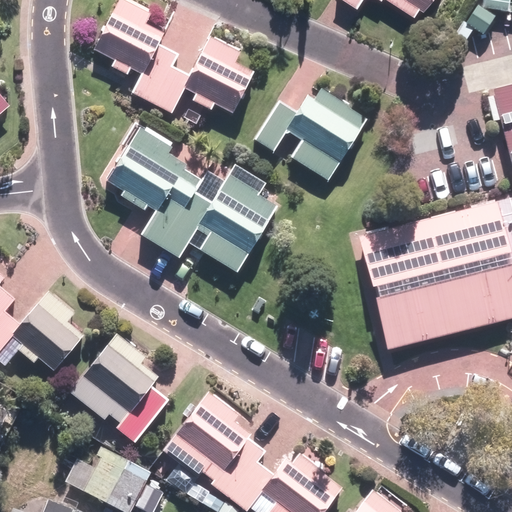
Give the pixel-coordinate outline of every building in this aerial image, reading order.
[(118,0),(116,0),(90,53),(112,64),(108,71),(124,79),(128,72),(138,77),(128,98),(169,118),(181,93),(192,99),(189,105),(208,114),(211,108),(229,117),(251,75),(232,66),(240,52),(207,35),(186,77),(170,69),(175,58),(157,49),(163,36),(145,27),(150,16),(118,0)] [(339,0),(354,9),(360,0),(375,0),(376,0),(380,0),(414,22),(428,0),(339,0)] [(511,0),(478,0),(477,13),(511,15),(511,0)] [(274,104),(250,144),(271,156),(283,136),(296,144),(286,161),(325,185),(364,121),(316,93),(310,103),(302,98),(292,115),(274,104)] [(511,203),(355,244),(384,355),(511,321),(511,97),(488,104),(511,193),(511,203)] [(172,147),(138,127),(101,190),(149,218),(137,239),(176,263),(193,234),(204,240),(195,254),(235,277),(276,208),(225,178),(216,194),(180,173),(184,167),(166,156),(172,147)] [(52,376),(83,338),(65,323),(72,314),(44,291),(17,325),(2,314),(13,301),(0,290),(0,285),(4,281),(0,277),(0,368),(2,370),(15,354),(31,367),(35,363),(52,376)] [(66,397),(132,447),(166,403),(149,390),(158,379),(139,365),(143,361),(112,337),(66,397)] [(206,394),(159,454),(235,511),(321,511),(339,489),(296,455),(292,460),(287,456),(271,477),(254,464),(263,453),(247,440),(250,436),(233,423),(237,418),(206,394)] [(75,460),(62,485),(115,511),(129,511),(149,475),(97,449),(88,467),(75,460)] [(133,511),(135,511),(154,511),(163,494),(146,486),(133,511)] [(394,511),(367,492),(351,511),(394,511)] [(16,511),(12,510),(10,511),(69,511),(43,501),(38,511),(16,511)]
